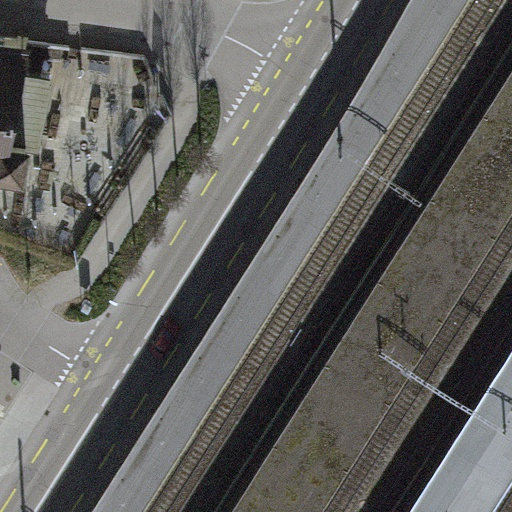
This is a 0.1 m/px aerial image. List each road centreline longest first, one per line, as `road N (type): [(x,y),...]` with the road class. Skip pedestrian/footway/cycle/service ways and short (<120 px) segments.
road 1 (secondary): [(27,511),(301,73)]
road 2 (unclassified): [(47,0),(204,23),(301,73)]
